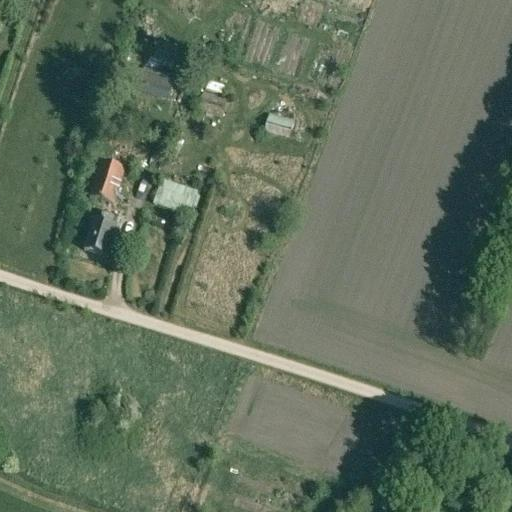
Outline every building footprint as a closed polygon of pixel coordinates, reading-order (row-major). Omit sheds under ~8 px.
[(159,46),(155,63),(178,69),(183,53),(159,46)] [(127,69),(121,90),(166,104),(173,84),(127,69)] [(201,90),(221,95),(224,83),(204,78),(201,90)] [(204,95),(197,113),(222,121),(229,104),(204,95)] [(270,116),(264,134),(287,142),(293,123),(270,116)] [(88,200),(114,208),(125,172),(100,164),(88,200)] [(130,196),(139,198),(143,182),(133,180),(130,196)] [(162,182),(154,207),(188,219),(197,194),(162,182)] [(100,216),(97,226),(90,224),(82,253),(108,261),(117,232),(120,221),(100,216)]
